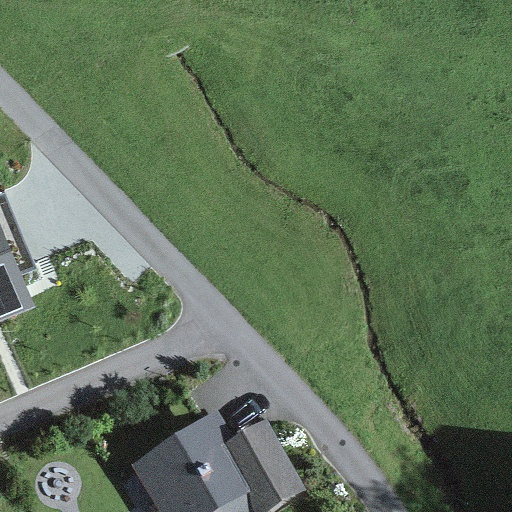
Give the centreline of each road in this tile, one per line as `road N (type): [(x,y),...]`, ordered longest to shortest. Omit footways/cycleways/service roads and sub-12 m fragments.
road 1 (residential): [(0,70),(222,311)]
road 2 (residential): [(222,311),(342,441),(394,511)]
road 3 (residential): [(222,311),(195,336),(0,420)]
